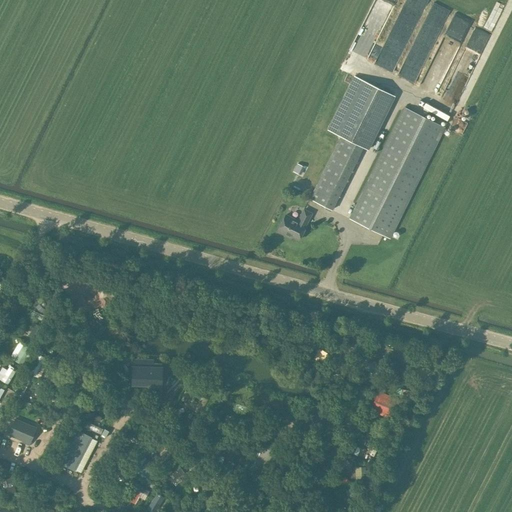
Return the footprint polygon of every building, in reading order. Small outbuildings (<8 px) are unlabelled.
[(405,0),(403,6),(422,13),(427,0),(405,0)] [(430,10),(443,15),(445,9),(432,4),(430,10)] [(464,91),(493,22),(481,17),(445,101),(449,93),(454,95),(457,88),(464,91)] [(356,76),(329,129),(369,149),(396,96),(356,76)] [(446,126),(406,107),(351,218),(391,238),(446,126)] [(293,172),(301,175),(304,167),(297,163),(293,172)] [(320,181),(311,199),(333,210),(342,191),(320,181)] [(278,231),(286,235),(287,233),(300,239),(307,225),(313,213),(305,209),(302,215),(304,216),(301,222),(286,214),(278,231)] [(47,293),(43,291),(39,293),(36,295),(35,298),(37,300),(40,304),(39,309),(47,312),(51,305),(50,300),(46,296),(47,293)] [(23,313),(31,297),(24,293),(15,310),(23,313)] [(38,338),(24,330),(21,335),(35,343),(38,338)] [(18,341),(9,358),(23,365),(32,348),(18,341)] [(36,377),(45,357),(40,355),(30,374),(36,377)] [(365,369),(380,374),(384,363),(369,358),(365,369)] [(0,368),(0,379),(8,384),(16,371),(3,364),(0,368)] [(389,378),(404,383),(408,371),(393,366),(389,378)] [(162,368),(132,367),(132,378),(138,378),(138,384),(161,385),(162,368)] [(36,427),(15,418),(8,434),(23,440),(22,441),(29,444),(36,427)] [(77,430),(61,462),(74,469),(91,437),(77,430)] [(139,465),(147,470),(156,457),(148,451),(139,465)] [(134,486),(128,498),(134,501),(140,489),(148,494),(150,490),(138,483),(136,487),(134,486)] [(150,511),(151,511),(160,496),(154,493),(144,508),(150,511)] [(56,507),(46,502),(41,511),(42,511),(56,511),(55,511),(56,507)]
